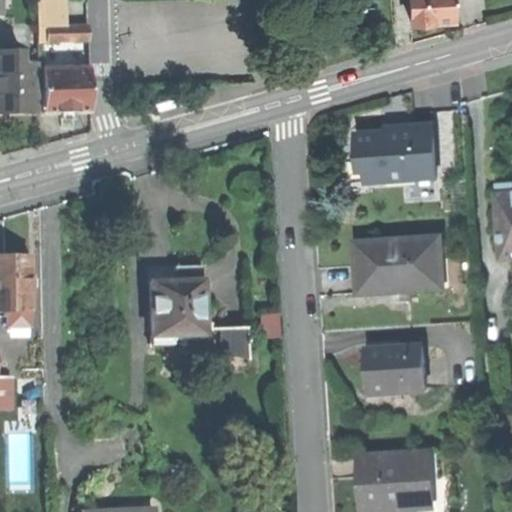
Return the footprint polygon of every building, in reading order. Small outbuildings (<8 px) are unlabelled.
[(35,0),(36,27),(45,27),(65,27),(64,0),(35,0)] [(431,20),(455,19),(454,0),(408,0),(410,22),(431,20)] [(36,41),(45,41),(45,27),(36,27),(36,41)] [(65,27),(45,27),(45,41),(85,41),(85,27),(65,27)] [(0,114),(12,114),(34,114),(33,63),(21,63),(16,63),(16,52),(0,52),(0,114)] [(86,67),(41,68),(42,111),(60,112),(60,119),(66,119),(73,119),(73,111),(87,111),(86,67)] [(153,110),(154,114),(175,108),(173,100),(156,105),(152,106),(153,110)] [(367,160),(368,181),(437,178),(435,125),(404,126),(404,132),(383,133),(359,134),(360,160),(367,160)] [(440,197),(438,179),(411,182),(412,199),(440,197)] [(511,192),(499,194),(503,259),(511,257),(511,192)] [(359,269),(361,293),(444,287),(440,237),(357,243),(359,269)] [(0,255),(0,309),(10,310),(10,328),(31,327),(30,255),(9,256),(0,255)] [(173,280),(149,281),(150,344),(173,343),(173,334),(192,333),(195,339),(202,338),(208,331),(208,325),(202,321),(201,264),(184,264),(173,265),(173,280)] [(225,362),(248,360),(246,325),(223,326),(225,362)] [(369,373),(371,393),(427,390),(424,345),(368,349),(369,373)] [(12,380),(0,379),(0,408),(13,408),(12,380)] [(362,486),(363,511),(399,511),(399,508),(434,507),(431,451),(361,454),(362,486)]
